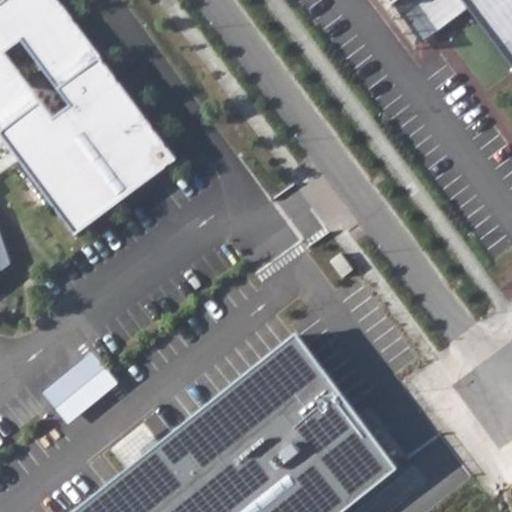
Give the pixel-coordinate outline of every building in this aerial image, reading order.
[(58,0),(4,0),(0,3),(0,135),(75,238),(178,161),(58,0)] [(511,0),(387,0),(393,7),(402,0),(462,0),(469,9),(511,66),(511,0)] [(462,0),(402,0),(393,7),(421,44),(469,9),(462,0)] [(0,279),(16,268),(0,217),(0,279)] [(297,343),(83,511),(355,511),(402,475),(297,343)]
